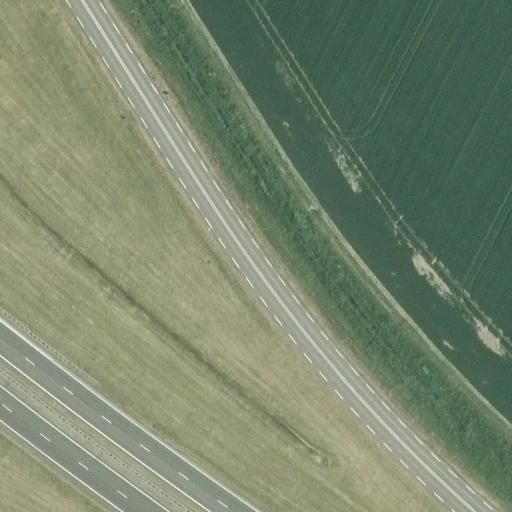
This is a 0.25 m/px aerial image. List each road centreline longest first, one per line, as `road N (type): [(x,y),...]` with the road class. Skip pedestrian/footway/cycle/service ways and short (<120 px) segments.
road 1 (trunk): [(475,511),(374,417),(266,283),(80,0)]
road 2 (trunk): [(235,511),(0,336)]
road 3 (trunk): [(0,403),(145,511)]
